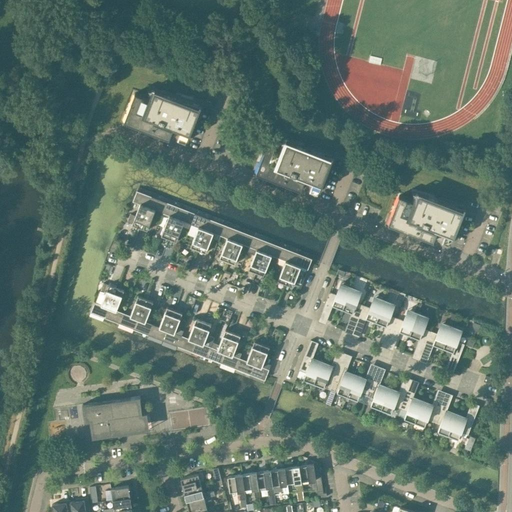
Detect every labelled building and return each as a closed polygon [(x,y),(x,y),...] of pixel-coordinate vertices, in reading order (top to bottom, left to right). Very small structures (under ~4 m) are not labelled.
[(128,112),(124,121),(169,139),(173,129),(172,129),(173,127),(181,130),(178,138),(179,138),(180,135),(189,138),(202,105),(202,104),(183,99),(182,102),(164,95),(165,94),(149,89),(149,90),(155,91),(151,99),(135,93),(131,104),(135,105),(131,113),(128,112)] [(260,163),(256,173),(301,190),(305,181),(304,180),(305,178),(313,181),(310,189),(311,190),(312,186),(321,189),(334,156),(334,155),(315,150),(314,153),(296,146),(297,145),(281,140),(281,141),(286,142),(283,150),(267,144),(263,155),(267,156),(263,164),(260,163)] [(132,224),(140,227),(152,196),(137,191),(133,201),(140,204),(136,216),(132,224)] [(392,214),(388,224),(433,241),(437,232),(436,232),(437,229),(445,232),(442,240),(443,241),(444,237),(452,241),(465,207),(466,207),(447,201),(446,204),(428,197),(429,196),(413,192),(419,194),(415,202),(399,195),(395,206),(399,207),(395,216),(392,214)] [(491,201),(498,203),(500,198),(493,195),(491,201)] [(152,196),(140,227),(147,230),(155,210),(162,213),(166,202),(152,196)] [(169,215),(161,235),(169,238),(181,208),(166,202),(162,213),(169,215)] [(181,208),(169,238),(176,241),(184,221),(191,224),(195,213),(181,208)] [(198,227),(190,247),(198,250),(210,219),(195,213),(191,224),(198,227)] [(130,214),(127,222),(132,224),(136,216),(130,214)] [(210,219),(198,250),(206,253),(211,238),(218,240),(220,235),(224,225),(210,219)] [(227,238),(219,258),(227,261),(239,230),(224,225),(220,235),(227,238)] [(239,230),(227,261),(235,264),(240,249),(247,252),(254,236),(239,230)] [(254,236),(247,252),(254,254),(249,269),(256,272),(268,242),(254,236)] [(268,242),(256,272),(264,275),(270,260),(276,263),(278,258),(283,247),(268,242)] [(285,261),(278,281),(285,284),(297,253),(283,247),(278,258),(285,261)] [(297,253),(285,284),(293,286),(295,281),(302,284),(312,259),(297,253)] [(104,282),(101,290),(106,292),(109,284),(104,282)] [(333,305),(342,309),(351,287),(341,283),(336,294),(329,292),(322,310),(330,313),(333,305)] [(90,312),(105,318),(116,287),(109,284),(106,292),(101,304),(94,301),(90,312)] [(105,318),(119,323),(123,313),(116,310),(124,290),(116,287),(105,318)] [(349,320),(356,323),(363,305),(357,302),(361,291),(351,287),(342,309),(352,312),(349,320)] [(119,323),(134,329),(146,298),(138,295),(130,315),(123,313),(119,323)] [(366,318),(376,322),(384,300),(374,296),(370,307),(363,305),(356,323),(363,326),(366,318)] [(134,329),(148,335),(152,324),(145,321),(153,301),(146,298),(134,329)] [(382,333),(390,336),(397,318),(390,315),(395,304),(384,300),(376,322),(385,325),(382,333)] [(148,335),(163,340),(175,310),(167,307),(159,327),(152,324),(148,335)] [(400,331),(409,335),(418,313),(408,309),(403,320),(397,318),(390,336),(397,339),(400,331)] [(177,346),(181,335),(183,330),(176,328),(182,313),(175,310),(163,340),(177,346)] [(416,346),(423,349),(430,331),(424,328),(428,317),(418,313),(409,335),(419,338),(416,346)] [(177,346),(192,352),(204,321),(196,318),(188,338),(181,335),(177,346)] [(204,321),(192,352),(206,357),(213,341),(214,337),(207,334),(211,324),(204,321)] [(434,344),(443,348),(452,326),(441,322),(437,333),(430,331),(423,349),(431,352),(434,344)] [(450,359),(457,362),(464,344),(457,341),(462,330),(452,326),(443,348),(453,351),(450,359)] [(206,357),(221,363),(233,332),(225,329),(219,344),(213,341),(206,357)] [(236,368),(240,358),(242,353),(235,350),(240,335),(233,332),(221,363),(236,368)] [(236,368),(250,374),(262,343),(254,341),(247,361),(240,358),(236,368)] [(262,343),(250,374),(265,380),(271,364),(264,361),(270,346),(262,343)] [(306,351),(299,369),(306,372),(303,379),(314,383),(322,361),(312,358),(314,354),(306,351)] [(322,361),(314,383),(330,390),(333,382),(340,364),(333,361),(331,365),(322,361)] [(333,382),(330,390),(337,392),(347,396),(356,374),(346,371),(347,367),(340,364),(333,382)] [(356,374),(347,396),(357,400),(360,393),(367,395),(374,377),(367,374),(365,378),(356,374)] [(374,377),(367,395),(373,398),(371,405),(381,409),(389,387),(380,384),(381,380),(374,377)] [(389,387),(381,409),(391,413),(394,406),(400,408),(407,390),(400,387),(399,391),(389,387)] [(407,390),(400,408),(407,411),(404,418),(414,422),(423,400),(413,397),(415,393),(407,390)] [(90,421),(92,437),(131,432),(128,415),(143,413),(140,396),(83,404),(85,421),(90,421)] [(423,400),(414,422),(424,426),(427,419),(434,421),(441,403),(434,400),(432,404),(423,400)] [(441,403),(434,421),(440,424),(438,431),(448,435),(456,413),(447,410),(448,406),(441,403)] [(456,413),(448,435),(458,439),(461,432),(468,434),(475,416),(467,413),(466,417),(456,413)] [(314,464),(299,466),(301,481),(302,481),(311,480),(312,489),(317,489),(317,491),(323,490),(319,466),(314,467),(314,464)] [(299,466),(285,468),(287,483),(296,482),(298,491),(303,491),(302,481),(301,481),(299,466)] [(212,468),(215,481),(221,480),(218,468),(212,468)] [(285,468),(271,470),(273,485),(282,484),(284,493),(289,493),(287,483),(285,468)] [(271,470),(257,472),(259,487),(268,486),(269,495),(274,495),(273,485),(271,470)] [(244,489),(245,489),(254,488),(255,498),(260,497),(259,487),(257,472),(242,474),(244,489)] [(181,478),(184,490),(201,485),(198,474),(181,478)] [(239,490),(241,500),(246,499),(245,489),(244,489),(242,474),(227,476),(230,491),(239,490)] [(113,500),(130,497),(129,485),(111,488),(113,500)] [(184,490),(186,500),(204,496),(204,498),(209,497),(208,492),(203,493),(201,485),(184,490)] [(186,500),(189,510),(206,506),(204,498),(204,496),(186,500)] [(71,511),(90,511),(88,497),(76,498),(76,500),(71,501),(70,501),(71,511)] [(114,510),(132,508),(130,497),(113,500),(114,508),(114,510)] [(52,504),(53,511),(71,511),(70,501),(71,501),(70,499),(58,501),(58,503),(52,504)]
